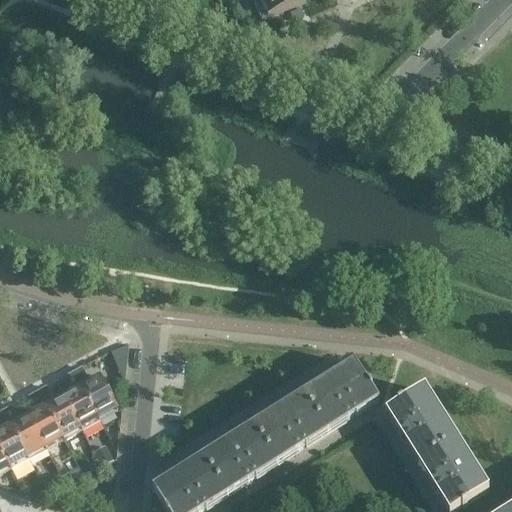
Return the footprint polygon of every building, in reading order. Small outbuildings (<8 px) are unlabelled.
[(249,0),(258,23),(304,6),(301,0),(249,0)] [(128,348),(111,355),(125,388),(128,348)] [(154,492),(152,493),(163,511),(205,511),(246,485),(247,487),(257,481),(256,479),(296,453),(297,455),(307,449),(306,447),(346,422),(347,424),(357,418),(356,416),(375,405),(376,407),(378,406),(371,394),(372,394),(368,388),(367,389),(354,367),(352,368),(353,369),(155,495),(154,492)] [(72,376),(98,424),(117,414),(99,381),(89,386),(81,371),(72,376)] [(62,401),(81,434),(98,424),(72,376),(63,381),(71,396),(62,401)] [(37,396),(63,444),(81,434),(62,401),(54,406),(45,391),(37,396)] [(439,497),(448,511),(463,511),(464,511),(465,511),(470,509),(469,508),(492,494),(491,492),(490,493),(428,395),(429,394),(428,392),(406,406),(405,405),(399,409),(400,410),(389,417),(433,488),(439,497)] [(27,420),(46,453),(63,444),(37,396),(28,400),(36,415),(27,420)] [(11,410),(2,415),(28,463),(46,453),(27,420),(19,425),(11,410)] [(0,433),(1,435),(0,435),(0,454),(10,473),(28,463),(2,415),(0,415),(0,433)] [(109,432),(108,436),(113,446),(116,446),(118,431),(113,429),(109,432)] [(0,478),(10,473),(0,454),(0,478)] [(104,455),(96,459),(101,468),(109,464),(104,455)] [(89,467),(80,472),(85,481),(94,475),(89,467)] [(80,472),(69,478),(74,487),(85,481),(80,472)] [(52,485),(45,490),(51,500),(59,495),(52,485)]
